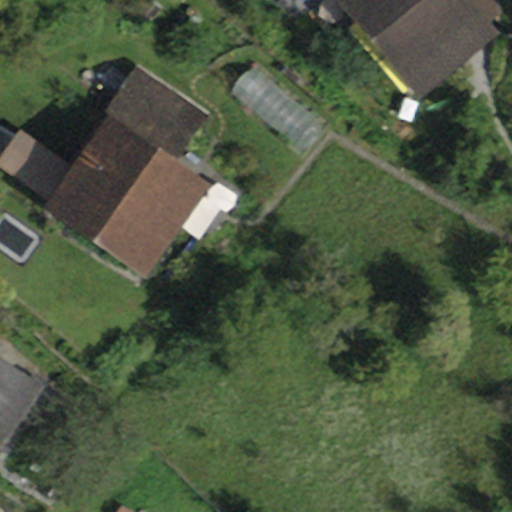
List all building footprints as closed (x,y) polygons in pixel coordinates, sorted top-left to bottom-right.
[(333,0),(418,103),(501,37),(470,0),(333,0)] [(139,66),(108,110),(180,161),(212,117),(139,66)] [(327,126),(255,67),(231,97),(303,156),(327,126)] [(112,117),(45,211),(146,283),(214,189),(112,117)] [(0,357),(0,459),(48,389),(0,357)]
